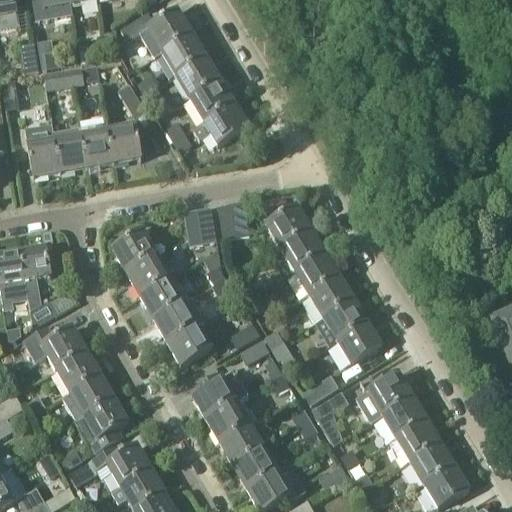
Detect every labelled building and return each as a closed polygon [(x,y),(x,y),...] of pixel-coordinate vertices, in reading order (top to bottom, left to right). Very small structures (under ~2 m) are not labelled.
[(13,0),(0,0),(0,34),(19,31),(13,0)] [(72,20),(71,10),(72,10),(70,0),(39,0),(31,2),(35,27),(72,20)] [(70,0),(72,10),(98,5),(97,0),(70,0)] [(147,36),(161,59),(192,40),(178,16),(153,31),(147,20),(121,36),(128,47),(147,36)] [(119,57),(115,36),(103,38),(108,60),(119,57)] [(161,59),(175,82),(206,63),(192,40),(161,59)] [(42,76),(56,73),(51,45),(37,48),(42,76)] [(19,51),(24,79),(38,76),(34,48),(19,51)] [(175,82),(189,105),(220,86),(206,63),(175,82)] [(81,76),(69,78),(70,89),(83,87),(81,76)] [(70,89),(69,78),(43,82),(45,94),(70,89)] [(144,101),(156,93),(149,82),(137,89),(144,101)] [(189,105),(203,129),(234,109),(220,86),(189,105)] [(117,96),(131,120),(142,113),(129,90),(117,96)] [(163,104),(156,93),(144,101),(150,112),(163,104)] [(17,98),(4,100),(6,115),(20,113),(17,98)] [(249,133),(234,109),(203,129),(193,135),(199,146),(210,140),(218,152),(249,133)] [(81,141),(87,175),(114,170),(108,136),(107,129),(80,134),(81,141)] [(173,147),(184,140),(177,129),(167,136),(173,147)] [(109,136),(108,136),(114,170),(141,165),(135,132),(109,136)] [(54,139),(55,146),(61,179),(87,175),(81,141),(80,134),(54,139)] [(191,151),(184,140),(173,147),(180,158),(191,151)] [(33,184),(61,179),(55,146),(27,151),(33,184)] [(244,210),(232,212),(237,242),(249,239),(244,210)] [(223,244),(237,242),(232,212),(218,214),(223,244)] [(280,255),(311,235),(297,212),(266,231),(280,255)] [(211,216),(198,218),(203,247),(216,245),(211,216)] [(190,250),(203,247),(198,218),(185,220),(190,250)] [(293,277),(325,258),(311,235),(280,255),(293,277)] [(127,279),(159,261),(144,236),(112,255),(127,279)] [(46,254),(20,258),(25,292),(26,292),(28,305),(30,316),(30,317),(41,310),(36,283),(50,281),(46,254)] [(0,291),(0,294),(4,316),(14,315),(12,307),(27,305),(28,305),(26,292),(25,292),(20,258),(0,261),(0,291)] [(308,300),(339,281),(325,258),(293,277),(308,300)] [(140,302),(172,284),(159,261),(127,279),(140,302)] [(206,279),(214,291),(226,284),(219,272),(206,279)] [(308,300),(313,310),(306,314),(315,329),(322,324),(353,305),(339,281),(308,300)] [(154,326),(186,307),(172,284),(140,302),(154,326)] [(221,303),(233,296),(226,284),(214,291),(221,303)] [(241,294),(248,305),(259,299),(252,287),(241,294)] [(266,310),(259,299),(248,305),(255,317),(266,310)] [(336,347),(367,328),(353,305),(322,324),(336,347)] [(30,316),(29,316),(32,334),(56,320),(47,306),(41,310),(30,317),(30,316)] [(168,349),(199,331),(186,307),(154,326),(168,349)] [(511,307),(499,313),(504,324),(494,328),(509,364),(511,370),(511,307)] [(367,328),(336,347),(350,371),(382,352),(367,328)] [(233,342),(239,353),(259,341),(253,330),(233,342)] [(213,354),(199,331),(168,349),(181,373),(213,354)] [(56,377),(87,358),(73,334),(55,344),(47,332),(23,346),(36,368),(47,362),(56,377)] [(21,341),(19,333),(6,335),(8,347),(14,346),(21,341)] [(264,342),(271,353),(283,346),(277,335),(264,342)] [(270,357),(263,346),(242,358),(249,369),(270,357)] [(271,353),(278,366),(291,359),(283,346),(271,353)] [(56,377),(69,400),(101,381),(87,358),(56,377)] [(511,419),(511,370),(509,364),(505,366),(503,360),(488,367),(511,420),(511,419)] [(277,399),(289,392),(282,379),(270,386),(277,399)] [(369,428),(381,421),(412,402),(398,379),(355,405),(369,428)] [(101,381),(69,400),(63,404),(76,427),(83,423),(114,405),(101,381)] [(303,399),(310,411),(337,394),(330,382),(303,399)] [(206,425),(237,407),(223,383),(192,402),(206,425)] [(340,398),(313,415),(321,427),(348,411),(340,398)] [(0,410),(0,427),(7,424),(23,414),(15,401),(0,410)] [(27,409),(34,420),(45,413),(38,402),(27,409)] [(381,421),(395,444),(426,425),(412,402),(381,421)] [(128,428),(114,405),(83,423),(76,427),(75,427),(89,451),(128,428)] [(251,430),(237,407),(206,425),(219,449),(251,430)] [(45,413),(34,420),(41,432),(52,425),(45,413)] [(291,422),(298,434),(311,426),(304,415),(291,422)] [(0,442),(13,435),(7,424),(0,427),(0,442)] [(395,459),(401,455),(409,468),(440,449),(426,425),(395,444),(388,448),(395,459)] [(311,426),(298,434),(305,445),(317,437),(311,426)] [(265,453),(251,430),(219,449),(233,472),(265,453)] [(423,492),(455,473),(440,449),(409,468),(423,492)] [(68,481),(75,492),(97,480),(95,478),(99,476),(103,484),(111,479),(119,494),(151,475),(137,452),(126,459),(121,451),(122,451),(122,450),(68,481)] [(81,451),(58,464),(66,476),(88,463),(81,451)] [(278,476),(265,453),(233,472),(247,495),(278,476)] [(347,474),(359,466),(352,455),(340,462),(347,474)] [(279,477),(278,476),(247,495),(256,511),(272,511),(291,502),(293,505),(306,497),(290,470),(279,477)] [(326,497),(349,483),(341,471),(318,484),(326,497)] [(442,511),(469,496),(455,473),(423,492),(435,511),(442,511)] [(0,479),(0,511),(3,511),(17,505),(26,500),(10,474),(6,476),(0,479)] [(118,510),(126,505),(130,511),(141,511),(165,498),(151,475),(119,494),(111,498),(118,510)] [(354,486),(361,497),(373,490),(366,478),(354,486)] [(373,490),(361,497),(368,509),(380,501),(373,490)] [(36,493),(26,500),(17,505),(20,511),(34,511),(44,506),(36,493)] [(172,511),(165,498),(141,511),(172,511)]
